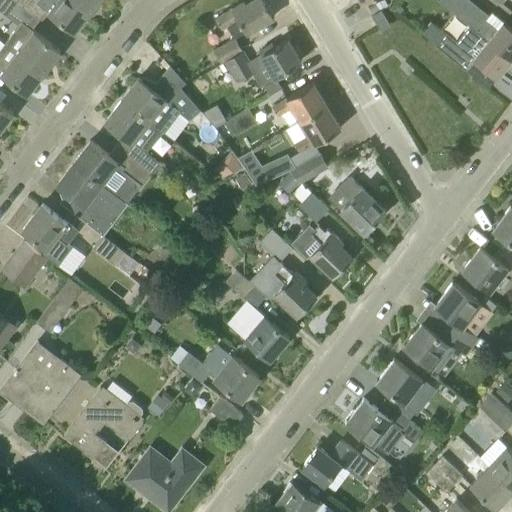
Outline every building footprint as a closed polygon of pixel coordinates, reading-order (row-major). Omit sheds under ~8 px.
[(17,2),(14,0),(0,0),(0,10),(6,15),(17,2)] [(38,0),(37,2),(74,31),(91,10),(77,0),(38,0)] [(98,0),(77,0),(91,10),(98,0)] [(226,25),(234,38),(236,37),(245,31),(246,33),(274,16),(264,0),(250,0),(246,3),(244,0),(232,8),(215,18),(221,28),(226,25)] [(373,13),(388,5),(385,0),(380,0),(369,7),(373,13)] [(438,0),(439,0),(471,26),(477,30),(511,59),(511,58),(511,28),(504,21),(492,12),(489,15),(471,0),(438,0)] [(381,30),(389,25),(380,9),(372,14),(381,30)] [(5,43),(44,71),(60,50),(22,21),(15,31),(5,43)] [(477,30),(471,26),(460,39),(446,28),(435,41),(467,66),(473,59),(496,78),(511,59),(477,30)] [(221,63),(224,61),(244,50),(236,37),(234,38),(213,50),(221,63)] [(244,50),(224,61),(236,81),(252,72),(260,85),(263,84),(274,77),(301,61),(287,39),(273,47),(271,43),(259,51),(261,54),(250,61),(244,50)] [(0,72),(27,93),(44,71),(5,43),(0,49),(0,72)] [(121,99),(162,130),(164,132),(179,112),(188,119),(200,109),(180,85),(185,83),(170,66),(152,88),(138,77),(121,99)] [(281,87),(274,77),(263,84),(270,94),(281,87)] [(292,107),(300,121),(327,105),(313,82),(272,107),(277,116),(292,107)] [(105,121),(132,142),(138,146),(131,156),(151,171),(158,161),(146,151),(162,130),(121,99),(105,121)] [(0,128),(13,112),(0,101),(0,128)] [(340,128),(327,105),(300,121),(308,135),(294,143),(299,152),(340,128)] [(248,107),(224,122),(232,136),(257,121),(248,107)] [(225,140),(232,136),(224,122),(217,126),(225,140)] [(160,156),(171,141),(161,134),(150,148),(160,156)] [(73,162),(117,194),(131,176),(141,184),(151,171),(131,156),(123,165),(90,140),(73,162)] [(232,149),(214,169),(225,177),(244,167),(232,149)] [(289,170),(296,166),(290,157),(289,154),(262,165),(251,149),(238,157),(256,185),(289,170)] [(289,170),(300,181),(327,166),(320,152),(296,166),(289,170)] [(56,184),(83,205),(76,214),(83,219),(103,234),(115,217),(105,209),(117,194),(73,162),(56,184)] [(254,183),(245,171),(236,178),(244,190),(254,183)] [(279,183),(289,193),(299,182),(289,173),(279,183)] [(375,225),(375,220),(385,210),(351,177),(330,198),(364,231),(366,229),(370,229),(375,225)] [(328,208),(311,191),(299,204),(315,221),(328,208)] [(23,229),(46,247),(56,234),(67,242),(77,229),(42,203),(23,229)] [(511,205),(510,205),(510,206),(494,227),(493,227),(492,228),(501,235),(495,243),(500,247),(511,256),(511,205)] [(343,241),(327,226),(324,229),(319,224),(311,232),(321,242),(310,253),(333,275),(336,272),(337,274),(344,267),(342,266),(352,256),(340,244),(343,241)] [(258,241),(279,261),(292,247),(271,227),(258,241)] [(139,262),(125,251),(102,234),(92,247),(115,264),(129,275),(139,262)] [(179,234),(168,248),(182,259),(192,245),(179,234)] [(24,240),(1,269),(25,287),(48,258),(24,240)] [(511,270),(511,256),(500,247),(494,256),(479,245),(479,246),(463,268),(462,267),(462,268),(491,290),(508,267),(511,270)] [(293,273),(283,263),(274,272),(264,263),(249,279),(266,295),(271,298),(276,293),(297,315),(301,311),(302,313),(308,307),(306,305),(316,295),(304,284),(307,281),(296,270),(293,273)] [(181,269),(174,278),(186,289),(194,280),(181,269)] [(256,307),(266,295),(249,279),(243,274),(232,287),(256,307)] [(156,275),(149,284),(158,290),(165,281),(156,275)] [(82,286),(70,277),(37,321),(49,329),(82,286)] [(475,335),(466,327),(482,303),(481,302),(452,281),(451,282),(452,282),(436,303),(435,303),(434,304),(448,315),(442,324),(468,343),(475,335)] [(485,296),(481,302),(482,303),(492,310),(496,304),(485,296)] [(289,336),(265,315),(245,338),(269,359),(289,336)] [(421,323),(405,344),(404,343),(403,344),(432,366),(450,343),(462,352),(468,343),(442,324),(435,332),(421,321),(420,322),(421,323)] [(213,340),(216,343),(219,345),(224,339),(218,335),(213,340)] [(43,422),(80,373),(36,340),(5,383),(31,403),(26,409),(43,422)] [(259,375),(224,349),(216,359),(209,353),(202,361),(188,350),(178,363),(202,381),(209,372),(216,377),(215,378),(241,398),(259,375)] [(423,429),(409,418),(415,410),(404,402),(422,379),(394,357),(393,358),(394,359),(377,380),(377,379),(376,380),(390,391),(384,400),(409,419),(423,430),(423,429)] [(193,378),(184,389),(193,396),(201,385),(193,378)] [(496,391),(507,401),(511,396),(511,389),(504,382),(496,391)] [(128,400),(124,405),(100,387),(63,434),(93,457),(106,441),(94,432),(104,420),(128,438),(135,429),(142,419),(139,417),(142,414),(142,412),(143,409),(143,408),(143,407),(133,400),(128,400)] [(165,390),(161,396),(169,402),(173,396),(165,390)] [(511,410),(491,391),(479,405),(505,430),(511,422),(511,410)] [(157,393),(147,407),(158,415),(169,402),(157,393)] [(243,414),(227,401),(219,395),(209,408),(233,427),(243,414)] [(374,442),(386,452),(402,431),(414,440),(423,430),(409,419),(384,400),(377,408),(363,397),(362,398),(363,399),(346,420),(345,421),(374,442)] [(497,438),(505,430),(479,405),(467,419),(472,423),(477,419),(497,438)] [(340,463),(348,470),(361,479),(377,457),(365,447),(359,454),(341,439),(330,454),(318,445),(302,466),(324,483),(340,463)] [(511,450),(507,445),(488,465),(511,487),(511,450)] [(125,478),(139,489),(145,480),(174,503),(204,464),(189,452),(174,472),(145,451),(125,478)] [(435,462),(455,482),(463,474),(442,455),(435,462)] [(446,491),(455,482),(435,462),(425,472),(446,491)] [(511,487),(488,465),(470,484),(495,509),(511,491),(511,487)] [(318,511),(313,508),(320,499),(292,478),(276,500),(292,511),(318,511)] [(443,511),(470,511),(456,498),(443,511)]
